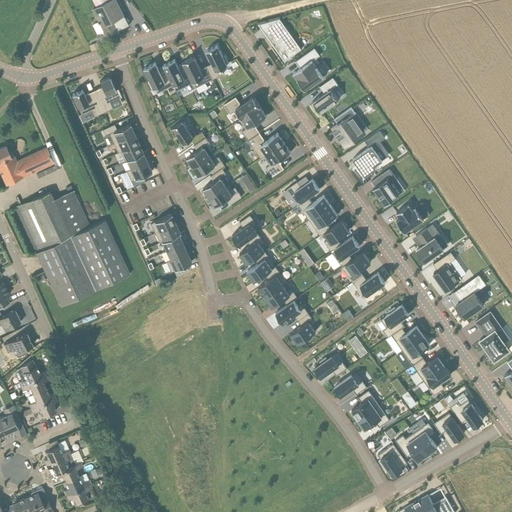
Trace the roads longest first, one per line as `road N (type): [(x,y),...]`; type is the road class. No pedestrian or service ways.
road 1 (residential): [(116,52),(203,22),(228,25),(509,423)]
road 2 (residential): [(132,511),(0,224)]
road 3 (residential): [(216,290),(248,309),(349,433),(386,493)]
road 4 (residential): [(116,52),(216,290)]
road 5 (residential): [(16,467),(29,448),(73,427),(42,358)]
road 6 (residential): [(509,423),(386,493)]
